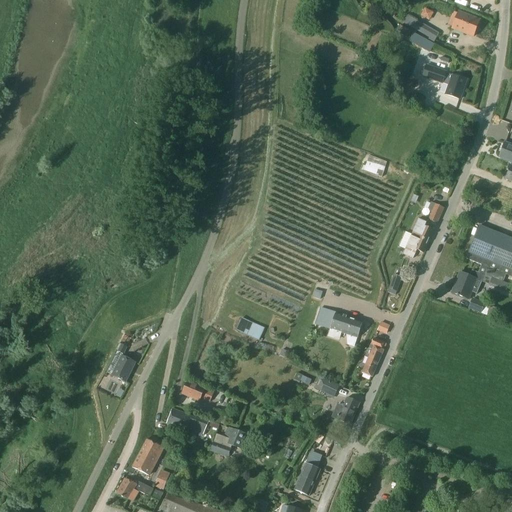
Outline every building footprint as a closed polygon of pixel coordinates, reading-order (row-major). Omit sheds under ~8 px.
[(427,7),(422,16),(431,21),(436,13),(427,7)] [(458,13),(453,11),(448,25),(453,28),(452,29),(473,37),(480,21),(459,12),(458,13)] [(440,34),(408,15),(403,23),(429,38),(428,39),(435,43),(440,34)] [(411,32),(400,25),(396,33),(407,39),(411,32)] [(428,41),(414,32),(410,39),(424,48),(428,41)] [(447,73),(432,68),(428,79),(443,84),(444,82),(450,84),(446,95),(460,100),(466,80),(452,76),(452,77),(446,76),(447,73)] [(511,145),(506,143),(500,158),(511,162),(511,145)] [(367,161),(364,171),(381,176),(384,166),(367,161)] [(437,224),(444,208),(443,208),(444,206),(439,204),(438,206),(435,204),(428,220),(437,224)] [(412,235),(429,242),(434,231),(425,227),(427,222),(419,218),(412,235)] [(482,265),(479,273),(473,271),(470,277),(461,273),(457,281),(458,282),(454,293),(469,300),(472,292),(477,294),(485,275),(503,282),(506,275),(511,277),(511,238),(480,225),(466,259),(482,265)] [(429,242),(412,235),(411,237),(413,238),(405,255),(413,259),(417,251),(424,254),(429,242)] [(397,292),(402,278),(394,275),(389,289),(390,290),(389,294),(396,296),(397,292)] [(316,290),(313,297),(320,300),(323,292),(316,290)] [(468,309),(481,314),(482,313),(487,316),(490,307),(485,305),(485,304),(473,299),(468,309)] [(347,345),(355,348),(363,322),(337,314),(321,309),(319,316),(316,325),(330,329),(327,337),(339,341),(342,333),(347,335),(347,345)] [(237,330),(248,335),(254,322),(243,317),(237,330)] [(379,324),(377,329),(380,330),(385,332),(388,325),(383,323),(382,325),(379,324)] [(254,324),(249,335),(255,338),(260,327),(254,324)] [(385,343),(374,338),(371,345),(367,354),(370,355),(362,373),(372,378),(384,351),(382,350),(385,343)] [(122,345),(119,343),(116,350),(118,351),(118,352),(124,355),(128,347),(122,344),(122,345)] [(285,358),(287,354),(288,352),(282,350),(281,352),(280,356),(285,358)] [(135,363),(122,356),(112,376),(125,382),(135,363)] [(298,373),(295,380),(309,387),(313,379),(298,373)] [(340,386),(320,376),(314,388),(326,394),(326,396),(334,399),(340,386)] [(214,393),(187,381),(182,394),(200,402),(201,398),(210,402),(214,393)] [(360,404),(347,398),(343,406),(338,404),(332,418),(350,426),(360,404)] [(208,423),(173,409),(167,424),(186,431),(187,429),(204,435),(208,423)] [(223,413),(215,410),(211,421),(214,422),(220,424),(223,413)] [(247,435),(228,427),(224,437),(217,434),(210,451),(228,458),(233,446),(241,449),(247,435)] [(164,448),(147,439),(132,468),(149,476),(164,448)] [(265,445),(263,451),(271,454),(273,447),(265,445)] [(323,457),(308,450),(299,467),(296,473),(300,474),(303,466),(304,466),(305,464),(306,464),(295,490),(309,496),(320,471),(317,469),(323,457)] [(159,477),(155,487),(163,491),(167,481),(159,477)] [(132,482),(125,478),(117,493),(133,502),(138,492),(139,492),(150,498),(150,497),(159,501),(162,495),(133,479),(132,482)] [(161,510),(164,511),(224,511),(168,494),(161,510)] [(410,511),(417,496),(411,494),(404,511),(405,511),(410,511)]
